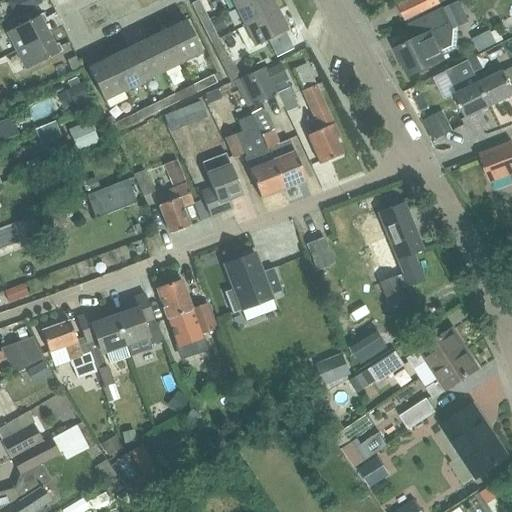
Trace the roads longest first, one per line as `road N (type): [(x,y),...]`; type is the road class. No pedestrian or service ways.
road 1 (residential): [(0,322),(424,170)]
road 2 (residential): [(424,170),(329,0)]
road 3 (residential): [(511,321),(424,170)]
road 4 (residential): [(91,0),(66,12),(83,46),(177,0)]
